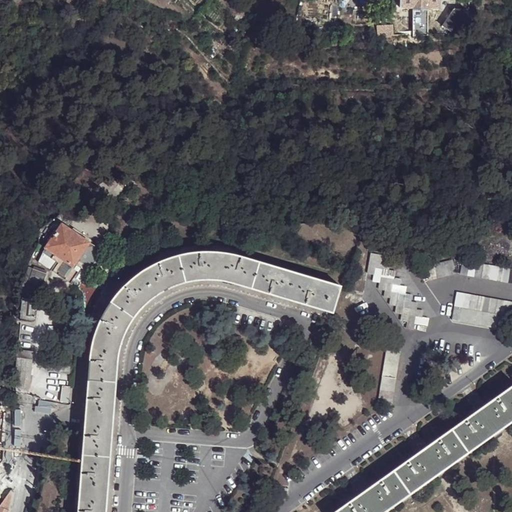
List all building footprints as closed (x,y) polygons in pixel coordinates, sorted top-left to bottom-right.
[(399,0),(399,7),(413,8),(413,9),(419,10),(419,12),(426,12),(426,10),(427,10),(428,9),(441,9),(441,0),(399,0)] [(459,10),(467,14),(470,7),(461,4),(459,10)] [(454,13),(450,11),(447,16),(442,20),(446,24),(452,19),(454,13)] [(57,230),(49,242),(43,251),(39,259),(51,269),(71,283),(82,268),(88,270),(102,250),(62,223),(57,230)] [(44,237),(49,242),(57,230),(52,226),(44,237)] [(227,252),(219,251),(218,251),(203,251),(187,252),(182,254),(188,280),(192,279),(204,278),(216,279),(224,280),(257,289),(264,263),(227,252)] [(377,261),(384,262),(385,255),(372,253),(371,260),(377,261)] [(145,269),(138,275),(126,290),(115,306),(110,316),(134,330),(143,313),(154,299),(160,293),(170,287),(181,282),(188,280),(182,254),(173,256),(158,262),(145,269)] [(427,266),(431,279),(457,272),(454,259),(427,266)] [(376,267),(377,261),(371,260),(368,273),(374,274),(376,267)] [(511,283),(511,269),(465,260),(463,273),(511,283)] [(391,263),(384,262),(377,261),(376,267),(383,268),(390,269),(391,263)] [(342,286),(301,273),(293,271),(264,263),(257,289),(285,297),(294,299),(334,311),(342,286)] [(24,295),(24,297),(21,321),(32,322),(33,322),(35,320),(36,317),(34,315),(34,309),(36,309),(37,304),(38,302),(38,299),(47,274),(29,267),(21,290),(22,291),(21,294),(24,295)] [(383,268),(376,267),(374,274),(374,281),(380,282),(382,275),(383,268)] [(390,269),(383,268),(382,275),(389,276),(396,277),(397,271),(390,269)] [(389,276),(382,275),(380,282),(379,288),(386,290),(387,283),(389,276)] [(402,278),(396,277),(389,276),(387,283),(394,284),(401,285),(402,278)] [(394,284),(387,283),(386,290),(384,297),(392,298),(393,291),(394,284)] [(408,286),(401,285),(394,284),(393,291),(400,292),(406,293),(408,286)] [(390,304),(397,305),(398,299),(400,292),(393,291),(392,298),(390,304)] [(406,293),(400,292),(398,299),(405,300),(412,302),(413,294),(406,293)] [(511,303),(459,292),(456,306),(511,318),(511,303)] [(398,299),(397,305),(396,312),(403,313),(404,306),(405,300),(398,299)] [(412,302),(405,300),(404,306),(411,308),(418,309),(419,303),(412,302)] [(411,308),(404,306),(403,313),(401,320),(408,321),(410,314),(411,308)] [(511,318),(456,306),(453,319),(511,331),(511,318)] [(418,309),(411,308),(410,314),(417,316),(424,317),(425,310),(418,309)] [(417,316),(410,314),(408,321),(407,328),(414,329),(416,322),(417,316)] [(118,376),(120,367),(121,364),(126,346),(134,330),(110,316),(106,324),(98,342),(93,361),(90,371),(88,404),(115,406),(118,376)] [(424,317),(417,316),(416,322),(429,324),(430,318),(424,317)] [(64,336),(79,337),(81,322),(66,320),(64,336)] [(379,402),(392,404),(401,351),(388,349),(379,402)] [(18,357),(33,359),(34,352),(19,350),(18,357)] [(31,381),(33,359),(18,357),(17,388),(28,390),(31,381)] [(62,384),(60,400),(68,401),(69,385),(62,384)] [(454,427),(471,451),(497,433),(511,422),(511,386),(480,409),(454,427)] [(140,411),(148,412),(149,401),(141,401),(140,411)] [(88,404),(85,437),(84,446),(82,479),(109,481),(112,449),(112,439),(115,406),(88,404)] [(12,411),(0,410),(0,460),(12,462),(12,411)] [(471,451),(454,427),(441,436),(423,449),(394,469),(411,493),(440,473),(458,460),(471,451)] [(384,511),(411,493),(394,469),(366,489),(333,511),(384,511)] [(106,511),(109,481),(82,479),(79,511),(106,511)] [(0,511),(8,511),(13,493),(0,510),(0,511)]
